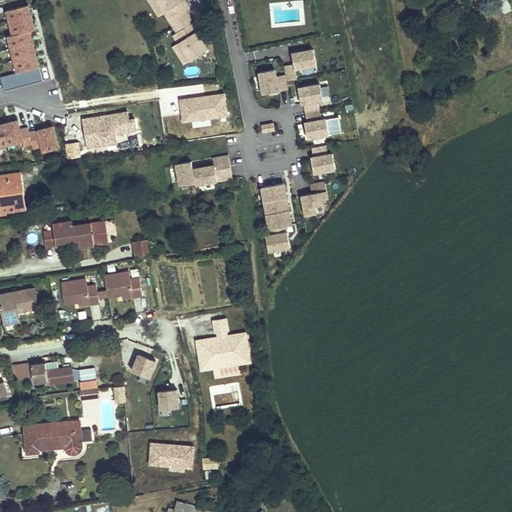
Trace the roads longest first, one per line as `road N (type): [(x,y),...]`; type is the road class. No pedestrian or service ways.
road 1 (residential): [(0,351),(172,319)]
road 2 (residential): [(251,119),(251,161),(266,167),(294,154),(281,114)]
road 3 (residential): [(227,0),(251,119)]
